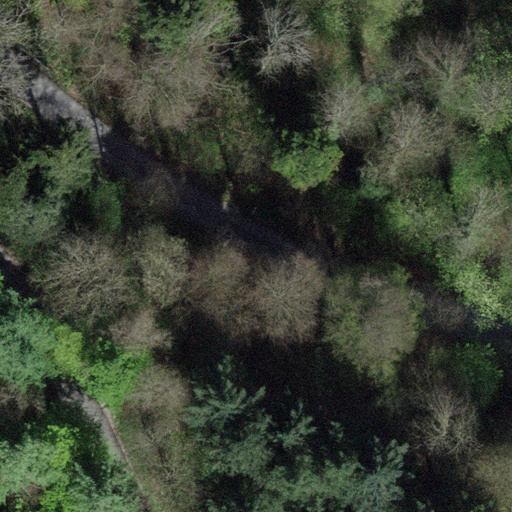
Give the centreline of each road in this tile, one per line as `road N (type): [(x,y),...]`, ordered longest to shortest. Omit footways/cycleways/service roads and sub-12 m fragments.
road 1 (unclassified): [(511,337),(294,261),(0,65)]
road 2 (unclassified): [(0,267),(86,395),(140,511)]
